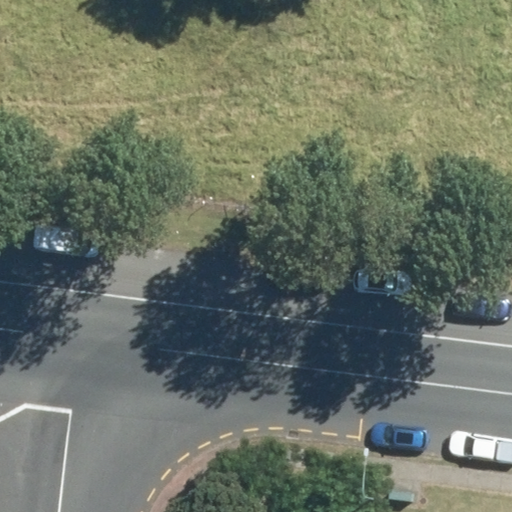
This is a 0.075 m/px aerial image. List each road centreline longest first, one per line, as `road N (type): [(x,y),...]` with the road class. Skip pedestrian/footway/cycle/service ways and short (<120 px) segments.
road 1 (tertiary): [(511,388),(77,333)]
road 2 (unclassified): [(53,511),(77,333)]
